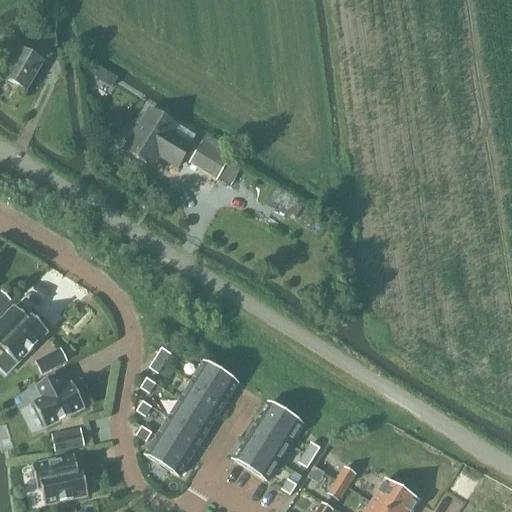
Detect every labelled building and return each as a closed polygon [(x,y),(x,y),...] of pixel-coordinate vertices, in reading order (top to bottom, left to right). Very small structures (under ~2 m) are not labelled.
[(46,50),(59,48),(55,23),(42,25),(46,50)] [(28,93),(44,65),(45,64),(22,51),(5,80),(28,93)] [(109,74),(99,68),(93,78),(98,81),(106,79),(109,74)] [(183,172),(196,150),(174,136),(178,129),(151,112),(126,152),(154,169),(160,159),(183,172)] [(217,181),(229,160),(203,145),(191,165),(217,181)] [(3,294),(0,296),(0,313),(11,302),(3,294)] [(15,309),(0,324),(0,353),(4,357),(0,361),(0,369),(8,377),(49,335),(29,315),(25,318),(15,308),(15,309)] [(163,351),(155,363),(164,368),(172,357),(163,351)] [(155,363),(150,371),(159,377),(164,368),(155,363)] [(205,365),(192,386),(226,407),(239,386),(205,365)] [(43,400),(34,405),(47,431),(86,411),(73,385),(65,389),(59,377),(37,388),(36,388),(43,400)] [(148,381),(141,391),(150,396),(156,386),(148,381)] [(192,386),(180,404),(214,425),(226,407),(192,386)] [(144,404),(137,414),(146,420),(152,409),(144,404)] [(180,404),(169,422),(202,444),(214,425),(180,404)] [(267,407),(256,426),(289,447),(301,428),(267,407)] [(169,422),(157,441),(191,462),(202,444),(169,422)] [(256,426),(244,444),(278,465),(289,447),(256,426)] [(143,429),(137,438),(147,444),(153,436),(143,429)] [(157,441),(146,458),(180,479),(191,462),(157,441)] [(266,484),(278,465),(244,444),(232,463),(266,484)] [(311,447),(305,457),(313,462),(319,452),(311,447)] [(307,472),(313,462),(305,457),(298,467),(307,472)] [(75,458),(33,467),(34,471),(39,492),(43,491),(46,508),(89,499),(83,471),(78,472),(75,458)] [(346,493),(355,479),(345,473),(336,486),(346,493)] [(387,483),(370,508),(376,511),(414,511),(420,504),(387,483)] [(290,499),(296,489),(288,484),(281,494),(290,499)] [(337,506),(346,493),(336,486),(327,499),(337,506)]
